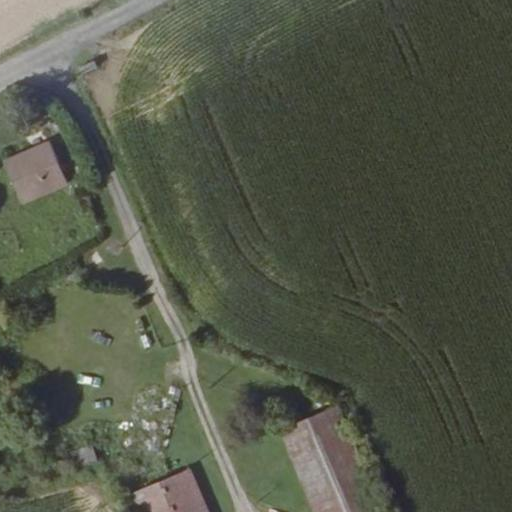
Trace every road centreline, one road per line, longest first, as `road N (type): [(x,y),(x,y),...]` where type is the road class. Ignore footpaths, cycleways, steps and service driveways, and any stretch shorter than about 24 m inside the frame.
road 1 (track): [(59,49),(249,511)]
road 2 (track): [(0,80),(153,0)]
